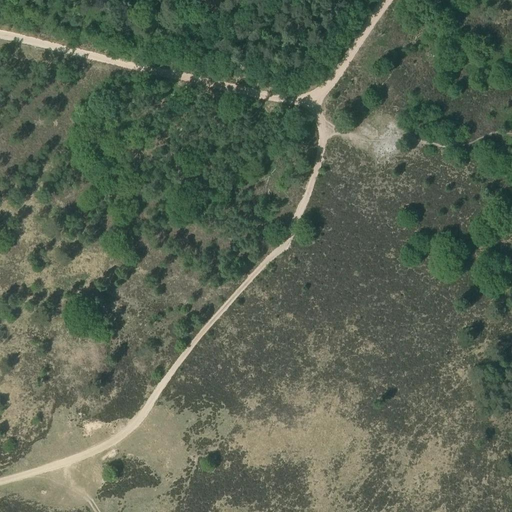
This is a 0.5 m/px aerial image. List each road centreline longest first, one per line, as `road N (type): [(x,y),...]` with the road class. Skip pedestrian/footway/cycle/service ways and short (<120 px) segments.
road 1 (track): [(0,483),(76,462),(132,427),(175,364),(289,232),(317,168),(316,115)]
road 2 (track): [(314,98),(255,93),(0,36)]
road 3 (track): [(386,0),(314,98)]
